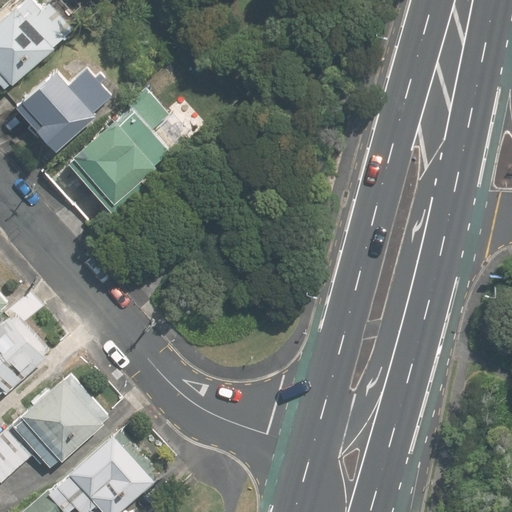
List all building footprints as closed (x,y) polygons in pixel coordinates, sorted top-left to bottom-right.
[(65,33),(35,0),(12,0),(0,11),(0,92),(65,33)] [(111,95),(71,51),(8,108),(49,153),(111,95)] [(144,89),(126,105),(59,164),(105,215),(172,155),(145,125),(162,110),(144,89)] [(0,389),(44,350),(8,310),(0,317),(0,389)] [(107,412),(69,370),(0,432),(0,480),(30,453),(44,468),(107,412)] [(90,511),(92,511),(114,511),(156,476),(115,429),(19,511),(67,511),(70,510),(72,511),(90,511)] [(193,472),(181,457),(159,474),(171,490),(193,472)]
